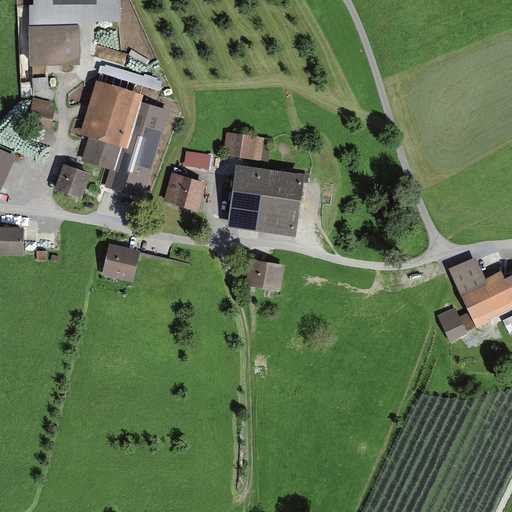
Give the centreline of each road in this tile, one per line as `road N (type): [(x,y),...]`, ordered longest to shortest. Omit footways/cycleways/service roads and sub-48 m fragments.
road 1 (unclassified): [(0,207),(185,240),(284,245),(375,267),(424,261),(440,250)]
road 2 (unclassified): [(346,0),(440,250)]
road 3 (track): [(240,500),(250,478),(249,363),(221,243)]
road 4 (track): [(34,14),(80,19),(86,48),(85,66),(65,90),(61,144),(38,211)]
road 5 (track): [(308,251),(307,177),(268,164),(220,167),(210,242)]
